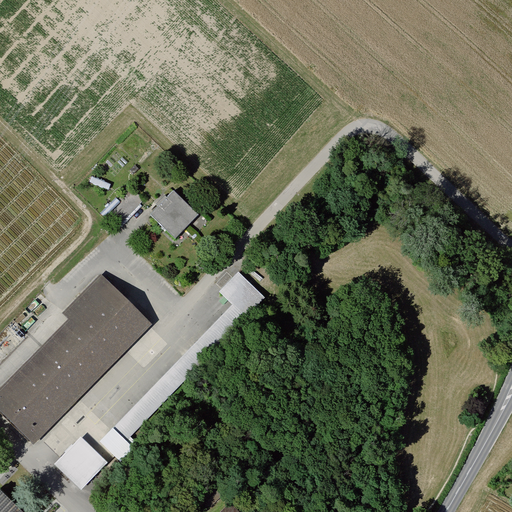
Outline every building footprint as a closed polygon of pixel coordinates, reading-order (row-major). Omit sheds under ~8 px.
[(196,216),(172,192),(149,216),(173,240),(196,216)] [(264,298),(238,273),(218,293),(230,305),(109,432),(124,445),(264,298)] [(154,323),(102,275),(63,314),(69,320),(0,388),(0,407),(36,445),(154,323)] [(106,464),(79,438),(52,466),(79,492),(106,464)] [(20,511),(1,493),(0,493),(0,511),(20,511)]
